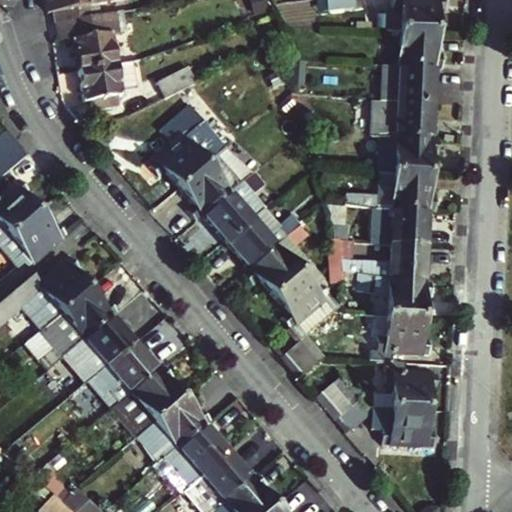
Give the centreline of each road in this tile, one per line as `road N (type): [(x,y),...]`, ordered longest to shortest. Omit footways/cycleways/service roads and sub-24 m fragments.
road 1 (residential): [(370,511),(36,123),(0,39)]
road 2 (residential): [(473,492),(496,0)]
